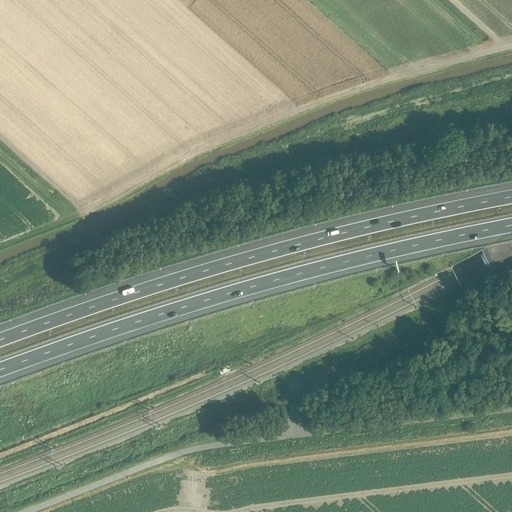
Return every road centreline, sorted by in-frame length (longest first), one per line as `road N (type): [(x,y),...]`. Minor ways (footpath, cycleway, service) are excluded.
road 1 (motorway): [(0,369),(232,292),(511,224)]
road 2 (motorway): [(511,196),(252,256),(0,339)]
road 3 (track): [(209,378),(0,461)]
